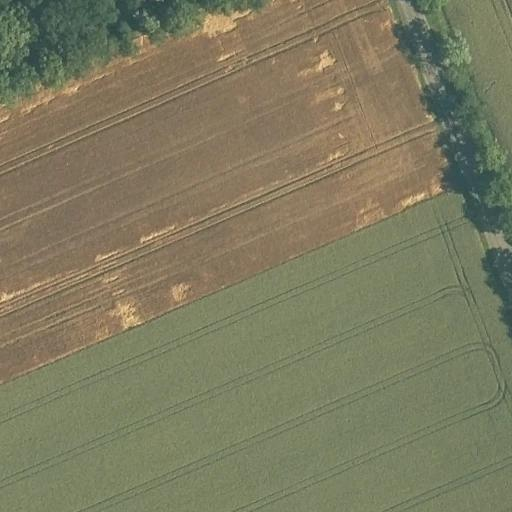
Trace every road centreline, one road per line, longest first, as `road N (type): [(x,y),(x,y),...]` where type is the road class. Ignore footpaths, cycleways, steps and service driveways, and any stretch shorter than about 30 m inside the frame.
road 1 (track): [(390,0),(511,312)]
road 2 (unclassified): [(0,52),(124,0)]
